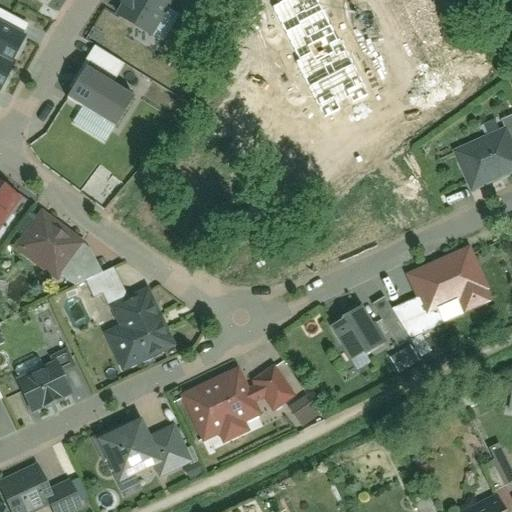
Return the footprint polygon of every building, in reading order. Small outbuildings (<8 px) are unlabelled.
[(34,0),(58,14),(66,0),(34,0)] [(192,0),(140,0),(130,19),(169,41),(192,0)] [(382,27),(346,41),(330,0),(290,0),(286,2),(309,60),(324,54),(346,110),(406,86),(382,27)] [(422,0),(390,0),(422,85),(450,75),(422,0)] [(29,28),(0,12),(0,98),(1,99),(27,42),(23,39),(29,28)] [(126,69),(94,49),(64,104),(115,137),(136,105),(113,89),(126,69)] [(455,158),(471,193),(511,174),(511,145),(507,134),(455,158)] [(0,221),(10,209),(0,201),(0,221)] [(30,219),(7,254),(44,279),(49,271),(56,286),(77,273),(62,240),(30,219)] [(450,308),(456,319),(488,303),(463,251),(402,280),(421,321),(450,308)] [(107,273),(82,286),(93,307),(118,295),(107,273)] [(103,341),(118,376),(168,354),(152,319),(145,322),(133,295),(102,309),(115,336),(103,341)] [(319,327),(342,369),(366,356),(372,353),(349,310),(319,327)] [(51,363),(5,387),(21,419),(67,396),(51,363)] [(170,399),(191,443),(252,413),(231,369),(170,399)] [(248,381),(264,412),(286,400),(270,369),(248,381)] [(309,427),(327,414),(318,402),(300,415),(309,427)] [(143,467),(153,485),(185,468),(153,408),(85,445),(107,486),(143,467)] [(495,475),(511,469),(496,440),(481,448),(495,475)] [(0,511),(29,511),(37,509),(38,511),(72,511),(80,508),(65,481),(45,491),(35,468),(0,483),(0,511)] [(453,508),(455,511),(498,511),(486,490),(453,508)]
